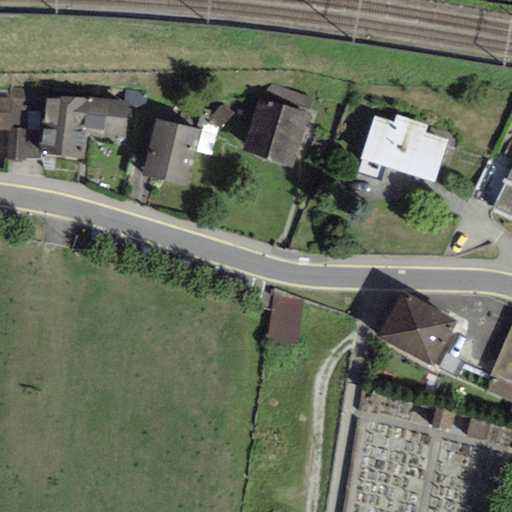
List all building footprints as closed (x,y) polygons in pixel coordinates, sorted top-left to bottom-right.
[(45,90),(11,88),(10,91),(10,98),(9,131),(8,162),(23,162),(23,159),(42,159),(42,156),(44,98),(45,90)] [(10,98),(0,97),(0,130),(9,131),(10,98)] [(126,136),(128,102),(61,97),(61,99),(44,98),(42,156),(85,159),(87,133),(126,136)] [(293,167),(309,116),(259,100),(243,151),(293,167)] [(394,122),(374,115),(360,158),(435,184),(450,140),(425,132),(428,126),(396,115),(394,122)] [(200,130),(156,119),(142,175),(186,186),(200,130)] [(511,167),(493,207),(511,216),(511,167)] [(457,321),(403,292),(378,338),(431,367),(457,321)] [(302,302),(273,297),(267,337),(296,341),(302,302)] [(511,323),(491,376),(511,384),(511,323)]
